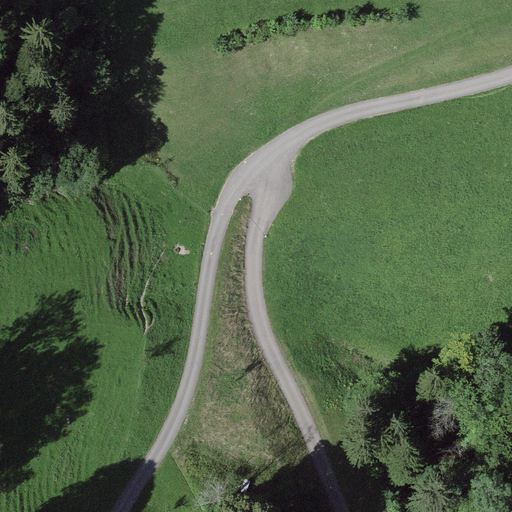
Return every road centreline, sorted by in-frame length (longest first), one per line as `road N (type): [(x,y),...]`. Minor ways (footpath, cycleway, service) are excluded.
road 1 (unclassified): [(511,61),(350,111),(288,142),(248,177),(226,217),(201,375),(125,511)]
road 2 (track): [(511,10),(335,92),(308,115),(301,134)]
